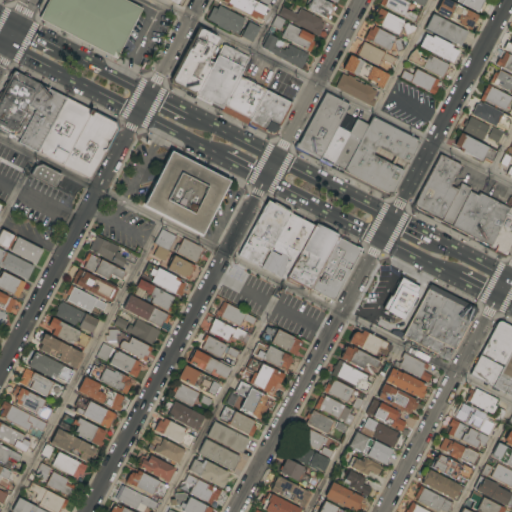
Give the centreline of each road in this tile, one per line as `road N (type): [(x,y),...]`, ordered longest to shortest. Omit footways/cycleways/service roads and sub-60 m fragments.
road 1 (residential): [(84,511),(360,0)]
road 2 (residential): [(511,0),(236,511)]
road 3 (residential): [(199,0),(0,369)]
road 4 (residential): [(379,511),(494,299)]
road 5 (primary): [(390,219),(188,114)]
road 6 (primary): [(5,45),(137,114)]
road 7 (primary): [(263,181),(378,242)]
